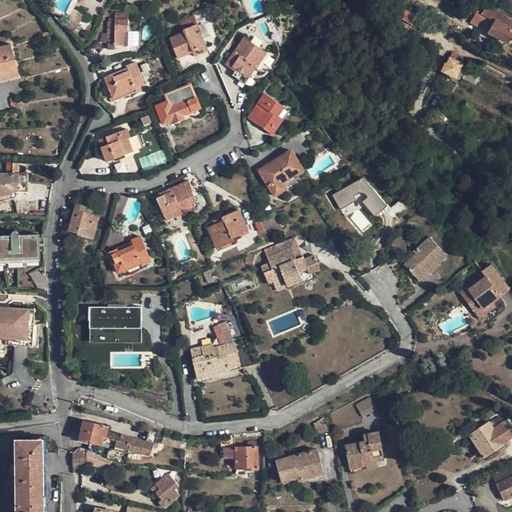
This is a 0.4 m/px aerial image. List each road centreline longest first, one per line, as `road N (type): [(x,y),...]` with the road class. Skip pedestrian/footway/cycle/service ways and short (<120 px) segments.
road 1 (residential): [(58,384),(185,428),(274,421),(403,351),(405,332),(381,280)]
road 2 (residential): [(214,69),(238,136),(144,185),(63,183)]
road 3 (unknown): [(511,183),(434,123),(360,49),(360,18),(374,0)]
road 4 (residential): [(63,183),(93,102),(83,60),(36,0)]
road 5 (residential): [(58,384),(48,231),(63,183)]
road 6 (residential): [(64,511),(58,384)]
